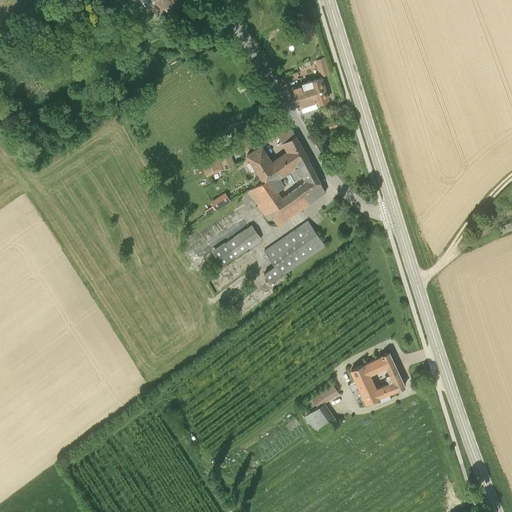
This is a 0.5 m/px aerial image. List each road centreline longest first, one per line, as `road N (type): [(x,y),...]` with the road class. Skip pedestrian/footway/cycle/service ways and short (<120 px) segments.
road 1 (secondary): [(496,511),(393,209)]
road 2 (tertiary): [(393,209),(368,210),(329,176),(218,0)]
road 3 (secondary): [(393,209),(328,0)]
road 4 (track): [(415,279),(447,258),(511,177)]
